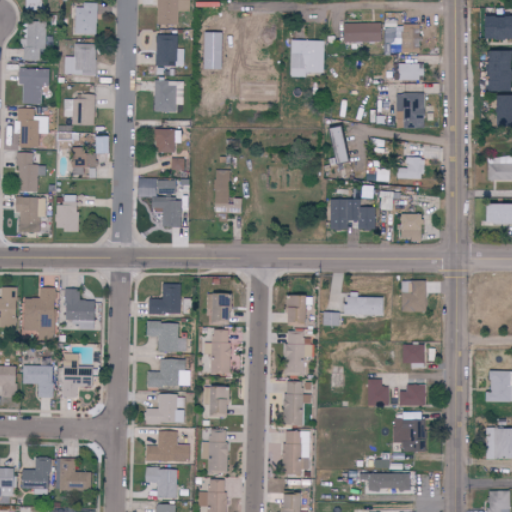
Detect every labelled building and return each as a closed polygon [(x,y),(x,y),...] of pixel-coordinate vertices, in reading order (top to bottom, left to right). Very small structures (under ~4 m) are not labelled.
[(24,0),(24,10),(43,9),(43,0),(24,0)] [(188,0),(173,0),(170,0),(169,0),(155,0),(156,26),(177,25),(177,12),(189,12),(188,0)] [(511,17),(479,16),(478,40),(511,41),(511,17)] [(45,23),(25,22),(24,61),(38,62),(38,50),(44,50),(45,23)] [(343,43),(381,42),(380,23),(342,24),(343,43)] [(384,45),(400,45),(400,54),(419,53),(418,26),(384,27),(384,45)] [(177,50),(177,36),(155,36),(154,67),(183,67),(183,50),(177,50)] [(306,73),(322,73),(323,42),(290,41),(289,77),(306,78),(306,73)] [(95,45),(74,44),(74,57),(65,57),(64,75),(94,76),(95,45)] [(507,51),(484,51),(483,92),(506,92),(507,51)] [(398,81),(422,81),(422,65),(398,64),(398,81)] [(48,71),(19,70),(18,84),(21,84),(21,104),(41,105),(41,87),(48,87),(48,71)] [(175,113),(175,105),(183,105),(184,82),(153,81),(152,112),(175,113)] [(422,128),(422,94),(396,94),(395,128),(422,128)] [(94,95),(86,95),(86,100),(65,100),(64,117),(72,117),(72,126),(93,126),(94,95)] [(511,97),(511,96),(492,96),(492,125),(511,126),(511,97)] [(37,148),(38,134),(47,134),(47,118),(33,117),(33,110),(18,109),(17,148),(37,148)] [(325,129),(330,165),(341,163),(337,127),(325,129)] [(173,153),(172,144),(180,144),(179,130),(153,131),(154,154),(173,153)] [(95,155),(107,155),(107,137),(94,138),(95,155)] [(37,191),(18,190),(19,169),(18,169),(18,165),(17,165),(17,151),(33,152),(32,163),(38,164),(46,165),(46,175),(38,174),(37,191)] [(511,180),(511,157),(487,157),(486,181),(511,180)] [(423,158),(407,158),(407,169),(397,169),(396,179),(422,180),(423,158)] [(183,159),(170,159),(170,171),(183,171),(183,159)] [(239,214),(239,198),(228,198),(229,171),(214,171),(212,213),(239,214)] [(156,179),(136,179),(136,197),(155,198),(156,179)] [(175,194),(175,182),(157,181),(157,194),(175,194)] [(380,210),(392,211),(393,192),(381,192),(380,210)] [(64,194),(76,194),(76,201),(77,201),(77,211),(79,211),(79,231),(64,230),(64,227),(57,227),(57,220),(55,220),(56,213),(57,213),(57,204),(63,204),(63,201),(64,201),(64,194)] [(16,195),(23,196),(39,197),(46,198),(45,216),(41,216),(40,231),(20,230),(20,212),(16,212),(16,195)] [(159,227),(179,228),(180,200),(150,199),(149,209),(160,209),(159,227)] [(375,208),(359,208),(359,200),(327,199),(327,230),(346,231),(346,221),(356,222),(356,230),(374,230),(375,208)] [(511,204),(481,205),(481,225),(511,224),(511,204)] [(420,241),(420,215),(399,214),(398,241),(420,241)] [(398,312),(424,312),(424,282),(399,281),(398,312)] [(180,284),(160,285),(161,299),(146,300),(147,314),(180,314),(180,284)] [(2,286),(18,287),(17,299),(16,319),(5,319),(5,326),(0,325),(0,297),(2,297),(2,286)] [(40,287),(56,287),(56,291),(57,291),(57,298),(55,298),(55,308),(57,308),(57,317),(55,317),(55,339),(39,339),(39,330),(25,330),(25,298),(33,298),(33,297),(40,297),(40,287)] [(64,289),(63,321),(70,321),(70,328),(91,329),(92,301),(78,301),(79,290),(64,289)] [(356,293),(343,293),(342,315),(379,316),(380,298),(355,297),(356,293)] [(227,295),(207,294),(207,321),(226,322),(227,295)] [(283,323),(303,324),(303,297),(283,297),(283,323)] [(320,327),(337,327),(338,313),(320,312),(320,327)] [(177,324),(147,322),(146,337),(157,337),(156,352),(184,353),(185,339),(177,339),(177,324)] [(228,331),(211,330),(211,344),(202,343),(202,354),(209,355),(209,374),(227,374),(228,331)] [(284,376),(304,376),(304,358),(312,358),(312,339),(302,339),(302,332),(285,331),(284,376)] [(401,364),(411,363),(411,369),(424,368),(423,345),(401,346),(401,364)] [(64,353),(79,353),(78,365),(94,366),(93,385),(86,385),(86,386),(78,386),(78,397),(75,396),(75,398),(65,397),(65,396),(62,396),(63,381),(58,381),(59,367),(64,367),(64,353)] [(42,358),(50,358),(50,365),(53,365),(53,382),(54,382),(54,397),(39,396),(39,383),(23,382),(24,365),(42,365),(42,358)] [(189,388),(190,371),(183,371),(183,360),(159,359),(158,373),(147,372),(147,386),(189,388)] [(0,365),(16,365),(16,383),(17,383),(17,396),(2,396),(2,384),(0,384),(0,365)] [(511,402),(511,371),(488,372),(488,393),(483,393),(483,403),(511,402)] [(365,406),(388,406),(388,388),(380,388),(380,380),(365,380),(365,406)] [(301,404),(310,404),(310,396),(301,396),(301,382),(283,382),(283,415),(289,415),(289,425),(301,425),(301,404)] [(425,385),(406,386),(406,392),(397,393),(397,407),(425,406),(425,385)] [(203,415),(226,415),(226,388),(202,388),(203,415)] [(144,424),(183,425),(183,409),(184,409),(184,396),(157,395),(156,409),(144,409),(144,424)] [(392,443),(399,443),(399,452),(423,453),(423,413),(401,413),(401,419),(392,419),(392,443)] [(511,429),(484,429),(483,459),(511,459),(511,429)] [(225,472),(224,430),(202,430),(202,443),(199,443),(199,459),(205,459),(205,472),(225,472)] [(176,432),(157,432),(156,447),(146,446),(146,461),(188,462),(188,446),(176,445),(176,432)] [(309,432),(285,432),(284,473),(308,474),(309,432)] [(23,468),(35,468),(35,456),(39,456),(48,456),(48,457),(51,457),(50,472),(49,472),(48,488),(47,488),(47,493),(34,493),(34,487),(22,487),(23,468)] [(56,457),(75,457),(75,470),(91,471),(91,489),(61,489),(61,487),(56,487),(56,457)] [(0,467),(14,467),(14,475),(16,475),(16,486),(13,486),(13,494),(0,494),(0,467)] [(175,499),(176,470),(145,469),(144,483),(157,483),(156,498),(175,499)] [(408,491),(409,475),(361,474),(361,490),(408,491)] [(223,511),(223,480),(206,481),(206,492),(196,493),(196,507),(204,507),(204,511),(223,511)] [(508,511),(508,491),(486,492),(486,511),(508,511)] [(280,495),(280,511),(296,511),(296,495),(280,495)]
